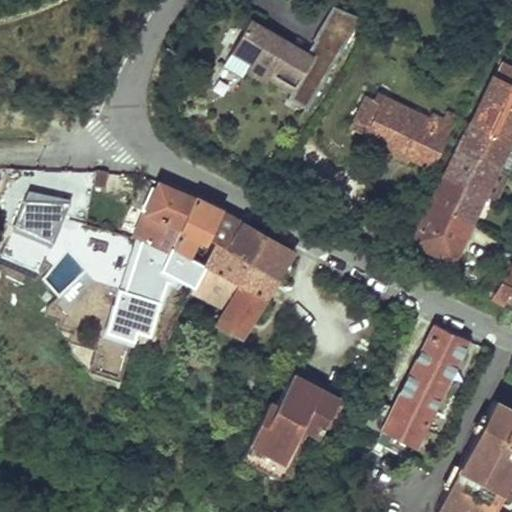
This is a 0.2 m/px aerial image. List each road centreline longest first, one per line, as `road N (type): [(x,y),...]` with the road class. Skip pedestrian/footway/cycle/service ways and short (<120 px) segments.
road 1 (residential): [(126,129),(153,160),(511,334)]
road 2 (residential): [(176,0),(136,72),(126,129)]
